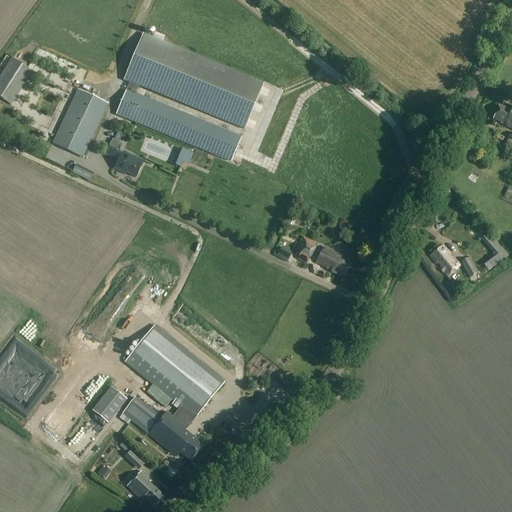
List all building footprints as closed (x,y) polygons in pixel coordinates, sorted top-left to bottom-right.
[(264,84),(162,42),(164,38),(154,34),(152,37),(152,38),(143,35),(124,80),(130,82),(116,114),(232,161),(241,139),(134,95),(138,85),(245,129),(264,84)] [(0,98),(11,105),(32,72),(11,59),(0,76),(0,98)] [(52,145),(82,159),(108,105),(78,90),(52,145)] [(504,125),(504,126),(511,129),(511,106),(510,112),(498,107),(493,119),(500,122),(500,123),(504,125)] [(511,132),(483,120),(480,127),(511,139),(511,132)] [(144,162),(119,150),(122,144),(117,142),(122,132),(118,131),(114,140),(112,140),(109,146),(105,156),(118,162),(114,170),(121,174),(122,172),(136,178),(144,162)] [(189,163),(193,154),(184,150),(177,167),(180,168),(183,163),(188,165),(189,163)] [(159,163),(157,167),(165,171),(167,167),(159,163)] [(72,172),(89,182),(93,174),(76,165),(72,172)] [(114,181),(116,174),(104,170),(102,176),(114,181)] [(74,186),(77,180),(68,175),(64,181),(74,186)] [(493,252),(493,257),(483,264),(488,271),(508,256),(488,234),(482,240),(493,252)] [(296,250),(301,253),(298,259),(307,264),(317,244),(303,237),(296,250)] [(445,273),(447,276),(459,267),(456,264),(456,263),(442,246),(430,256),(444,273),(445,273)] [(330,273),(344,280),(353,264),(325,249),(317,265),(330,272),(330,273)] [(420,255),(436,275),(440,273),(421,249),(413,256),(415,259),(420,255)] [(431,280),(436,276),(419,256),(414,260),(431,280)] [(460,263),(465,272),(466,272),(469,278),(476,275),(473,268),(472,268),(467,259),(460,263)] [(107,313),(113,316),(116,309),(110,306),(107,313)] [(84,323),(81,330),(88,333),(91,326),(84,323)] [(123,413),(131,420),(150,435),(178,458),(181,453),(192,462),(204,447),(186,432),(184,431),(223,383),(177,345),(154,326),(124,363),(173,403),(171,405),(178,411),(173,418),(168,413),(162,420),(135,398),(123,413)] [(212,362),(222,351),(205,337),(195,347),(212,362)] [(56,424),(80,389),(67,380),(42,415),(56,424)] [(154,402),(150,407),(160,416),(165,412),(154,402)] [(71,425),(76,430),(86,419),(81,415),(71,425)] [(36,436),(40,440),(47,434),(43,430),(36,436)] [(53,452),(64,455),(69,439),(59,435),(53,452)] [(131,450),(124,457),(129,462),(136,455),(131,450)] [(111,471),(105,468),(103,470),(101,469),(98,475),(105,480),(111,471)] [(164,473),(172,479),(175,475),(167,469),(164,473)] [(146,498),(155,507),(164,497),(149,484),(151,481),(141,472),(127,487),(142,501),(146,498)]
